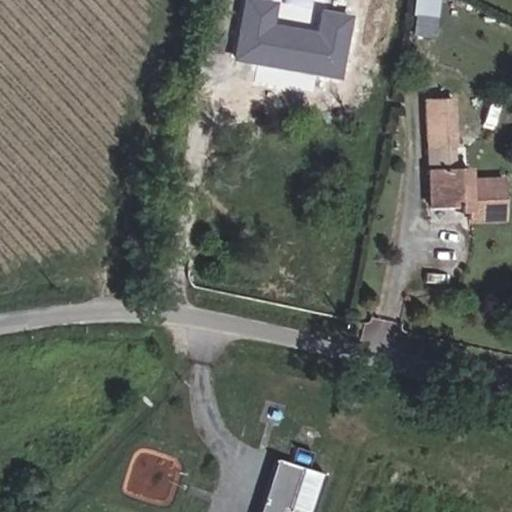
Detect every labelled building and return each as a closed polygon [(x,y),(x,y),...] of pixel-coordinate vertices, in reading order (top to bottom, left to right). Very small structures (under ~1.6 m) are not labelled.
[(415,0),(413,34),(438,35),(440,0),(415,0)] [(249,81),(310,67),(299,25),(227,42),(232,65),(244,63),(249,81)] [(236,84),(249,81),(244,63),(232,65),(236,84)] [(424,153),(448,151),(445,101),(421,103),(424,153)] [(464,224),(500,221),(497,183),(461,185),(460,171),(424,174),(426,212),(463,210),(464,224)] [(309,488),(332,415),(283,399),(259,472),(309,488)]
